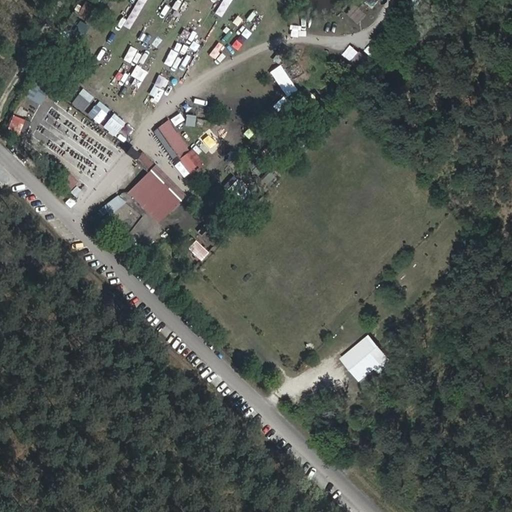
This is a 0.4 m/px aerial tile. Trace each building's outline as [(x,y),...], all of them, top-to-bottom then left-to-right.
[(88,15),(91,2),(85,0),(82,13),(88,15)] [(356,3),(348,13),(358,22),(367,12),(356,3)] [(361,51),(355,59),(360,63),(366,55),(361,51)] [(36,80),(27,94),(43,103),(52,89),(36,80)] [(85,87),(73,103),(84,111),(96,95),(85,87)] [(9,127),(21,133),(29,119),(17,113),(9,127)] [(170,118),(155,130),(175,158),(191,146),(170,118)] [(180,157),(192,173),(206,162),(194,146),(180,157)] [(158,222),(188,196),(160,163),(130,188),(158,222)] [(102,222),(127,202),(120,193),(95,213),(102,222)] [(364,381),(393,357),(371,332),(343,357),(364,381)]
